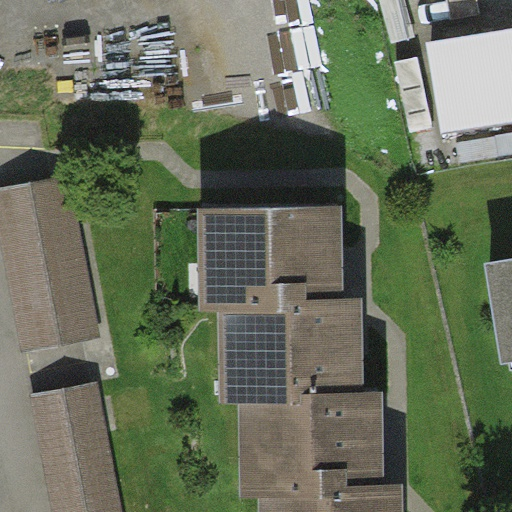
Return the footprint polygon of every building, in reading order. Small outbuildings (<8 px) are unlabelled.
[(511,18),(435,32),(452,125),(511,114),(511,18)] [(432,48),(405,53),(419,128),(447,122),(432,48)] [(74,170),(0,183),(0,208),(25,343),(103,329),(74,170)] [(217,388),(233,388),(302,385),(302,379),(362,377),(360,282),(340,283),(337,193),(194,197),(197,298),(214,298),(217,388)] [(379,377),(362,377),(302,379),(302,385),(233,388),(235,480),(255,480),(255,511),(404,511),(404,468),(382,469),(379,377)] [(123,511),(99,382),(37,394),(58,511),(123,511)]
